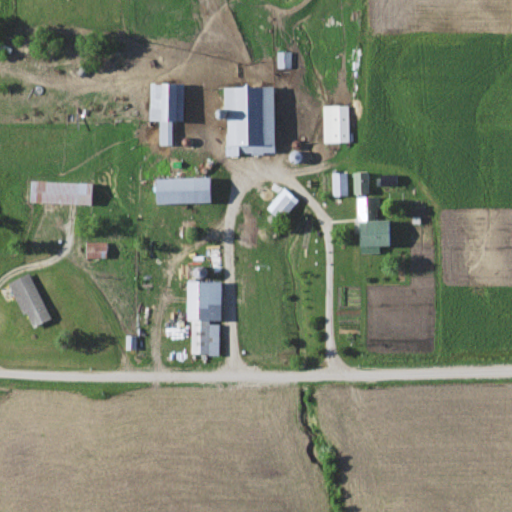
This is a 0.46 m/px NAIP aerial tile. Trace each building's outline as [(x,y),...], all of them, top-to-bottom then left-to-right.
[(287,68),(287,52),(275,52),(275,68),(287,68)] [(158,123),(158,146),(171,146),(171,122),(166,122),(166,86),(148,86),(148,123),(158,123)] [(224,87),(224,147),(238,147),(238,153),(274,153),(274,87),(224,87)] [(366,173),(352,173),(352,195),(367,194),(366,173)] [(331,174),(331,196),(344,196),(344,174),(331,174)] [(155,205),(211,204),(210,178),(155,179),(155,205)] [(28,204),(91,206),(91,184),(29,182),(28,204)] [(271,213),(280,221),(294,203),(285,196),(271,213)] [(375,204),(359,204),(360,255),(379,254),(379,249),(389,248),(389,221),(376,221),(375,204)] [(7,284),(29,331),(50,321),(28,275),(7,284)] [(189,356),(218,356),(218,323),(201,323),(201,304),(189,304),(189,356)]
